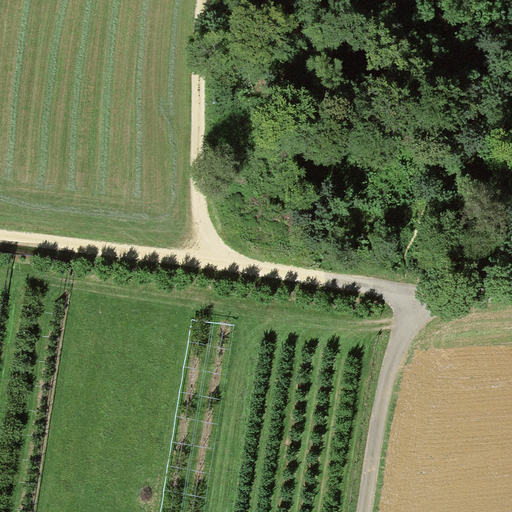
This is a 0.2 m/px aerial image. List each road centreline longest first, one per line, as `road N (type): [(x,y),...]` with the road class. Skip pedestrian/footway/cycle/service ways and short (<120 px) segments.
road 1 (track): [(0,236),(412,296)]
road 2 (track): [(198,259),(201,0)]
road 3 (track): [(412,296),(387,354),(362,511)]
